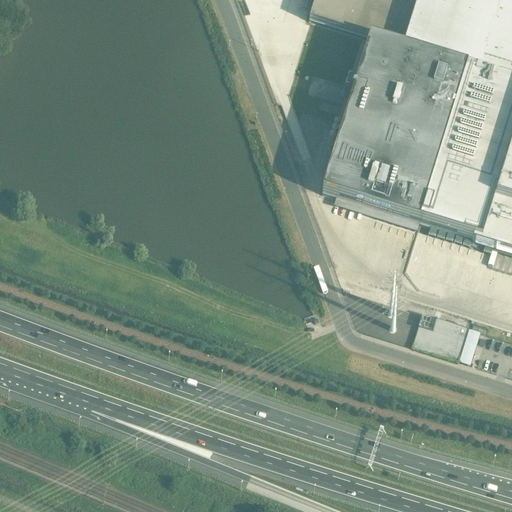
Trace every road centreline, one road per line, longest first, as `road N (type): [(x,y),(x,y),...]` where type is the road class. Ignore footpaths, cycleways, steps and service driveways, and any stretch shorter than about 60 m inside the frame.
road 1 (motorway): [(511,492),(0,318)]
road 2 (unclassified): [(511,392),(367,347),(342,327),(222,0)]
road 3 (motorway): [(93,400),(436,511)]
road 4 (motorway): [(93,400),(208,463),(327,511)]
